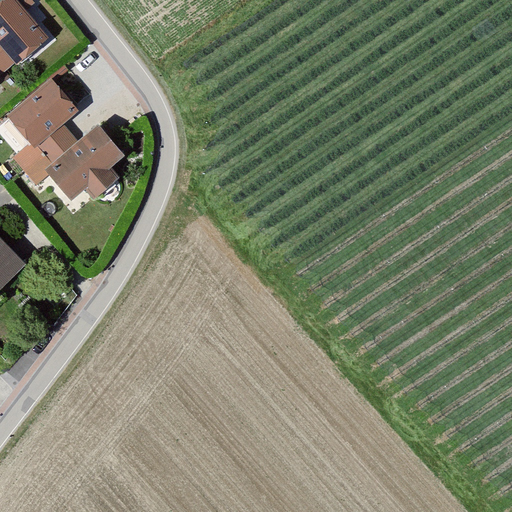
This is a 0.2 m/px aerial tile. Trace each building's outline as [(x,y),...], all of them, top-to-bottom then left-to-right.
[(21,0),(0,0),(0,61),(7,70),(41,43),(15,13),(25,4),(21,0)] [(67,114),(40,81),(0,114),(0,120),(24,150),(34,141),(53,125),(67,114)] [(49,158),(68,143),(53,125),(34,141),(49,158)] [(49,158),(33,175),(59,204),(74,190),(82,199),(106,177),(101,171),(115,158),(86,127),(68,143),(49,158)] [(0,283),(13,271),(0,258),(0,283)]
